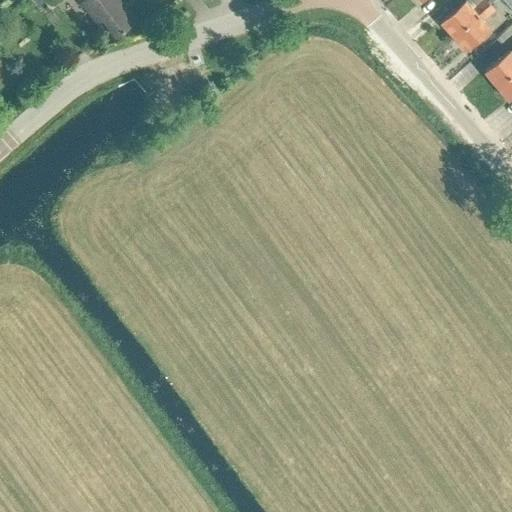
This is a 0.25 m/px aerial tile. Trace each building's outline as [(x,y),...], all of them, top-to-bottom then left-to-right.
[(54,0),(79,0),(80,1),(96,22),(101,18),(115,35),(136,19),(121,0),(52,0),(53,1),(54,0)] [(462,0),(440,20),(452,35),(489,2),(486,0),(479,0),(472,7),(465,0),(462,0)] [(489,2),(452,35),(465,49),(490,27),(482,19),(494,8),(489,2)] [(234,47),(250,39),(245,30),(229,38),(234,47)] [(506,51),(483,70),(495,85),(511,70),(511,45),(509,48),(509,49),(508,49),(506,51)] [(511,70),(495,85),(508,99),(511,95),(511,70)]
